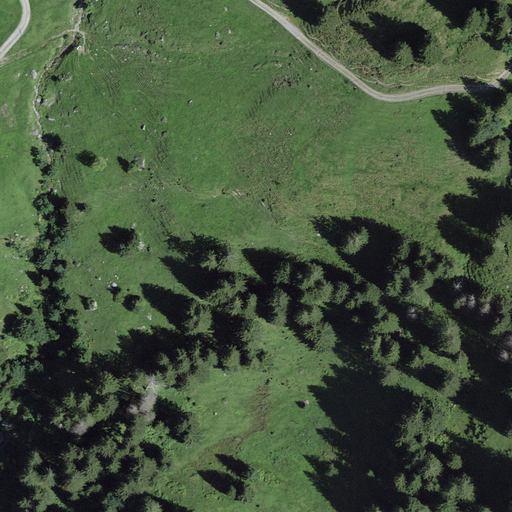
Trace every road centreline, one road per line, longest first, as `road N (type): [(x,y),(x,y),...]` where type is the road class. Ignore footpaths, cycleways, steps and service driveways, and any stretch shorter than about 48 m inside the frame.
road 1 (track): [(385,98),(254,0)]
road 2 (track): [(511,67),(492,85),(385,98)]
